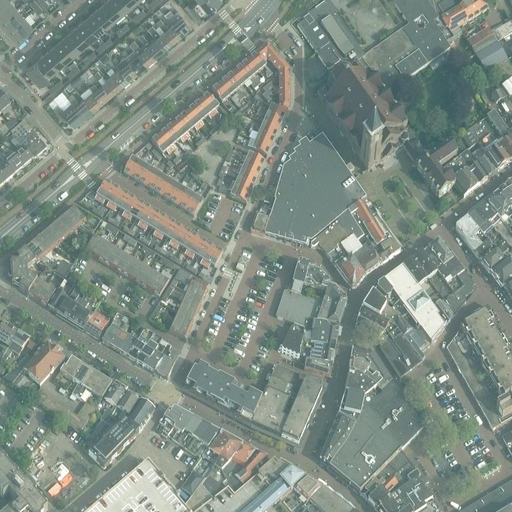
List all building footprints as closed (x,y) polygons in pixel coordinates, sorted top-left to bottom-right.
[(0,0),(0,8),(9,0),(8,0),(0,0)] [(0,8),(0,20),(1,22),(16,9),(9,0),(0,8)] [(110,0),(108,0),(102,6),(114,20),(122,13),(110,0)] [(124,0),(110,0),(122,13),(130,6),(124,0)] [(157,4),(153,0),(148,5),(152,9),(157,4)] [(222,0),(221,0),(202,0),(200,2),(207,12),(211,9),(216,5),(222,0)] [(311,20),(310,20),(340,62),(343,65),(358,55),(373,77),(437,32),(432,24),(438,20),(430,8),(426,3),(423,0),(389,0),(408,27),(364,57),(328,7),(330,5),(328,1),(307,15),(311,20)] [(432,0),(428,2),(426,3),(430,8),(435,5),(438,4),(435,0),(432,0)] [(455,0),(448,0),(448,1),(453,10),(454,10),(457,8),(459,7),(455,0)] [(482,4),(479,0),(470,0),(465,3),(459,7),(457,8),(467,24),(489,10),(484,3),(482,4)] [(30,4),(34,9),(38,6),(34,1),(30,4)] [(45,1),(41,4),(45,9),(49,6),(45,1)] [(448,1),(442,4),(448,14),(453,10),(448,1)] [(435,5),(430,8),(438,20),(442,18),(436,7),(439,5),(438,4),(435,5)] [(439,5),(436,7),(442,18),(448,14),(442,4),(439,5)] [(183,9),(187,13),(191,9),(187,5),(183,9)] [(38,6),(34,9),(38,14),(42,11),(38,6)] [(102,6),(93,13),(105,27),(114,20),(102,6)] [(449,35),(467,24),(457,8),(454,10),(448,14),(442,18),(438,20),(432,24),(437,32),(448,48),(453,45),(452,43),(453,41),(449,35)] [(1,22),(9,30),(24,18),(16,9),(1,22)] [(199,19),(191,9),(187,13),(195,23),(199,19)] [(142,10),(137,14),(140,18),(145,14),(142,10)] [(164,15),(172,25),(173,24),(181,34),(190,27),(182,17),(177,21),(173,16),(172,17),(168,12),(164,15)] [(93,13),(85,20),(97,34),(105,27),(93,13)] [(140,18),(137,14),(132,18),(135,22),(140,18)] [(24,18),(9,30),(17,40),(32,27),(24,18)] [(85,20),(77,27),(89,41),(97,34),(85,20)] [(155,23),(158,26),(172,42),(181,34),(173,24),(172,25),(167,29),(159,20),(156,22),(155,23)] [(327,71),(340,62),(310,20),(305,24),(304,22),(296,27),(327,71)] [(155,39),(155,40),(163,50),(172,42),(158,26),(154,29),(149,23),(144,27),(155,39)] [(490,32),(468,46),(473,55),(475,58),(475,57),(497,44),(511,34),(511,26),(510,23),(502,28),(501,25),(490,32)] [(125,24),(120,28),(124,32),(129,28),(125,24)] [(77,27),(69,34),(81,48),(89,41),(77,27)] [(124,32),(120,28),(115,32),(119,36),(124,32)] [(450,50),(448,48),(437,32),(373,77),(386,95),(403,83),(404,83),(427,67),(427,66),(450,50)] [(69,34),(60,41),(72,55),(81,48),(69,34)] [(137,38),(143,45),(144,45),(154,57),(163,50),(155,40),(149,44),(141,35),(137,38)] [(109,38),(104,42),(107,46),(112,42),(109,38)] [(60,41),(52,48),(64,62),(72,55),(60,41)] [(129,45),(137,55),(146,65),(154,57),(144,45),(143,45),(139,48),(133,41),(129,45)] [(107,46),(104,42),(99,46),(102,50),(107,46)] [(497,44),(475,57),(486,75),(507,61),(497,44)] [(266,45),(254,55),(260,63),(265,59),(269,63),(276,57),(266,45)] [(52,48),(44,55),(56,69),(64,62),(52,48)] [(120,53),(128,62),(137,72),(146,65),(137,55),(132,59),(124,50),(120,53)] [(92,52),(87,56),(91,60),(96,56),(92,52)] [(106,53),(99,60),(103,64),(111,58),(106,53)] [(44,55),(36,62),(48,76),(56,69),(44,55)] [(254,55),(247,61),(259,74),(262,78),(265,75),(268,79),(271,76),(260,63),(254,55)] [(401,148),(415,168),(428,160),(405,127),(404,128),(401,123),(402,122),(399,117),(398,118),(394,113),(395,112),(394,111),(393,111),(389,106),(390,105),(387,101),(386,101),(382,96),(383,96),(382,95),(381,95),(371,80),(370,79),(373,77),(358,55),(343,65),(344,67),(338,72),(338,71),(336,71),(337,72),(329,78),(327,77),(327,78),(328,79),(325,90),(316,97),(322,105),(321,106),(322,107),(323,106),(326,110),(323,111),(324,113),(325,112),(336,127),(335,128),(336,130),(337,129),(340,134),(339,135),(342,139),(343,138),(347,144),(346,144),(347,145),(348,145),(352,150),(350,151),(354,156),(355,155),(359,160),(358,161),(366,173),(401,148)] [(91,60),(87,56),(82,60),(86,64),(91,60)] [(111,61),(115,65),(119,62),(115,57),(111,61)] [(276,57),(269,63),(275,71),(283,64),(276,57)] [(442,58),(429,67),(433,73),(446,63),(442,58)] [(247,61),(240,67),(258,87),(260,85),(257,82),(254,78),(259,74),(247,61)] [(48,76),(36,62),(27,69),(39,84),(48,76)] [(74,62),(68,66),(71,70),(76,66),(77,65),(74,62)] [(128,62),(119,70),(128,80),(137,72),(128,62)] [(283,64),(275,71),(278,75),(278,81),(288,81),(288,70),(283,64)] [(76,66),(71,70),(74,74),(79,70),(76,66)] [(240,67),(233,73),(244,86),(247,83),(250,87),(254,91),(258,87),(240,67)] [(106,73),(110,78),(110,77),(119,87),(128,80),(119,70),(116,73),(111,68),(106,73)] [(74,74),(71,70),(66,74),(69,78),(74,74)] [(85,72),(80,76),(83,80),(88,76),(85,72)] [(94,76),(98,80),(102,77),(98,72),(94,76)] [(233,73),(226,79),(243,100),(246,97),(243,94),(246,90),(243,87),(244,86),(233,73)] [(80,76),(74,81),(78,86),(84,81),(83,80),(80,76)] [(110,77),(110,78),(101,85),(110,95),(119,87),(110,77)] [(226,79),(218,85),(232,102),(236,99),(239,103),(243,100),(226,79)] [(502,88),(497,92),(502,101),(504,104),(509,114),(511,119),(511,79),(501,87),(502,88)] [(59,80),(55,84),(58,88),(63,84),(59,80)] [(288,81),(278,81),(279,96),(288,95),(288,81)] [(94,83),(89,88),(93,92),(98,88),(94,83)] [(58,88),(55,84),(51,87),(50,88),(53,92),(58,88)] [(98,88),(93,92),(101,102),(110,95),(101,85),(98,88)] [(218,85),(210,92),(227,113),(231,110),(228,106),(232,103),(232,102),(218,85)] [(75,91),(83,100),(84,100),(92,110),(101,102),(93,92),(89,88),(83,92),(79,88),(75,91)] [(497,92),(491,95),(496,104),(502,101),(497,92)] [(271,100),(265,93),(262,96),(268,103),(271,100)] [(0,94),(0,113),(1,114),(10,106),(0,94)] [(66,99),(70,103),(71,103),(83,118),(92,110),(84,100),(83,100),(78,104),(70,95),(66,99)] [(279,105),(277,110),(285,114),(289,106),(288,95),(279,96),(279,105)] [(206,96),(200,101),(215,118),(215,117),(221,112),(206,96)] [(52,99),(47,104),(53,110),(58,106),(52,99)] [(200,101),(193,107),(204,121),(205,120),(208,124),(212,120),(215,118),(200,101)] [(74,125),(83,118),(71,103),(70,103),(62,111),(58,106),(53,110),(64,123),(69,119),(74,125)] [(504,104),(501,106),(507,116),(509,114),(504,104)] [(193,107),(186,113),(201,131),(203,129),(199,125),(203,121),(204,121),(193,107)] [(259,109),(257,112),(281,123),(285,114),(277,110),(271,108),(268,115),(263,112),(264,111),(259,109)] [(257,112),(256,116),(260,118),(261,117),(266,119),(263,125),(278,131),(281,123),(257,112)] [(186,113),(179,119),(190,132),(191,132),(195,136),(199,133),(201,131),(186,113)] [(485,119),(479,124),(493,143),(508,164),(510,163),(511,164),(511,163),(511,144),(509,141),(511,140),(493,114),(485,119)] [(507,116),(500,121),(502,124),(511,137),(511,119),(509,114),(507,116)] [(12,119),(8,123),(12,128),(16,124),(12,119)] [(179,119),(172,125),(188,143),(188,142),(193,138),(189,134),(190,132),(179,119)] [(24,122),(15,130),(22,139),(32,132),(24,122)] [(8,123),(0,130),(0,131),(3,135),(12,128),(8,123)] [(467,132),(480,150),(496,173),(497,173),(509,164),(479,124),(467,132)] [(172,125),(166,130),(177,144),(181,148),(187,144),(188,143),(172,125)] [(251,126),(250,129),(274,140),(278,131),(263,125),(262,126),(261,130),(256,128),(251,126)] [(250,129),(248,134),(250,135),(248,140),(255,143),(270,149),(274,140),(250,129)] [(17,151),(19,153),(23,150),(25,152),(30,148),(26,144),(22,139),(15,130),(10,134),(15,141),(21,148),(17,151)] [(166,130),(158,137),(174,155),(174,154),(173,153),(178,149),(175,146),(176,145),(177,144),(166,130)] [(35,136),(32,132),(22,139),(26,144),(35,136)] [(46,149),(35,136),(26,144),(30,148),(25,152),(32,161),(46,149)] [(266,227),(263,235),(265,235),(279,239),(281,230),(310,239),(312,241),(310,242),(311,243),(332,226),(347,213),(348,212),(362,203),(367,200),(322,136),(321,136),(323,138),(318,141),(317,142),(316,142),(317,144),(315,146),(311,148),(306,141),(298,146),(300,149),(298,151),(295,153),(294,153),(294,154),(294,155),(295,156),(288,161),(290,164),(287,166),(284,168),(281,177),(273,204),(273,205),(272,210),(271,213),(268,221),(267,221),(266,227)] [(158,137),(150,143),(162,157),(163,156),(167,160),(171,157),(174,155),(158,137)] [(244,143),(242,147),(266,158),(270,149),(255,143),(253,147),(248,145),(244,143)] [(428,160),(415,168),(414,168),(424,182),(423,183),(427,188),(428,188),(437,200),(454,188),(441,170),(438,172),(436,169),(455,156),(448,145),(428,160)] [(23,150),(19,153),(14,157),(23,168),(32,161),(25,152),(23,150)] [(480,150),(470,157),(487,180),(496,173),(480,150)] [(458,158),(479,187),(479,186),(487,180),(470,157),(466,152),(458,158)] [(11,155),(2,162),(14,176),(23,168),(14,157),(13,158),(11,155)] [(243,158),(240,162),(244,164),(260,171),(264,163),(248,156),(246,159),(243,158)] [(129,164),(123,174),(124,174),(125,175),(129,178),(131,179),(142,159),(138,157),(136,162),(132,159),(129,164)] [(458,158),(441,170),(454,188),(454,187),(455,187),(463,199),(479,187),(458,158)] [(142,159),(131,179),(133,180),(138,183),(139,183),(147,169),(143,167),(146,162),(142,159)] [(0,165),(0,178),(5,184),(14,176),(2,162),(2,163),(4,165),(2,168),(0,165)] [(179,174),(187,167),(184,163),(176,171),(179,174)] [(355,168),(351,163),(347,166),(351,171),(355,168)] [(237,169),(237,170),(257,179),(260,171),(244,164),(242,168),(239,166),(237,169)] [(147,169),(139,183),(139,184),(145,187),(146,188),(158,169),(154,166),(151,171),(147,169)] [(158,169),(146,188),(148,189),(153,193),(154,193),(163,179),(159,176),(162,171),(158,169)] [(236,172),(235,174),(238,176),(237,180),(253,188),(257,179),(237,170),(236,172)] [(163,179),(154,193),(155,194),(160,197),(162,198),(174,179),(170,176),(167,181),(163,179)] [(174,179),(162,198),(164,199),(169,202),(170,203),(179,188),(175,186),(178,181),(174,179)] [(230,186),(230,187),(250,196),(253,188),(237,180),(235,184),(231,183),(230,186)] [(511,182),(502,190),(511,203),(511,182)] [(102,205),(104,202),(113,187),(105,183),(96,197),(100,199),(98,203),(102,205)] [(179,188),(170,203),(171,203),(176,206),(178,207),(190,188),(186,186),(183,191),(179,188)] [(106,207),(110,210),(121,192),(113,187),(104,202),(108,204),(106,207)] [(228,190),(227,191),(232,193),(230,197),(232,199),(234,199),(242,203),(244,204),(246,204),(246,203),(247,201),(250,196),(230,187),(228,190)] [(190,188),(178,207),(180,208),(185,212),(194,198),(190,195),(193,190),(190,188)] [(498,193),(493,197),(509,217),(510,215),(511,219),(511,203),(502,190),(498,193)] [(116,209),(120,211),(128,197),(121,192),(110,210),(114,212),(116,209)] [(194,198),(185,212),(188,213),(192,216),(193,217),(194,217),(203,202),(202,202),(199,200),(201,196),(197,193),(194,198)] [(122,217),(125,219),(136,202),(128,197),(120,211),(124,214),(122,217)] [(493,197),(484,205),(502,225),(511,236),(511,219),(510,215),(509,217),(493,197)] [(333,227),(310,245),(311,248),(314,249),(315,249),(321,250),(352,290),(355,290),(364,278),(365,277),(375,270),(381,266),(399,253),(386,235),(382,238),(370,218),(377,213),(367,200),(362,203),(348,212),(347,213),(332,226),(333,227)] [(132,219),(135,221),(144,206),(136,202),(125,219),(130,222),(132,219)] [(501,226),(502,225),(484,205),(474,212),(482,221),(486,225),(486,229),(494,239),(496,237),(490,230),(498,222),(501,226)] [(138,227),(141,229),(152,211),(144,206),(135,221),(140,223),(138,227)] [(73,208),(65,215),(77,230),(85,223),(73,208)] [(258,216),(253,232),(263,235),(266,227),(267,221),(268,221),(271,213),(260,210),(258,216)] [(147,228),(151,230),(160,216),(152,211),(141,229),(145,231),(147,228)] [(503,246),(496,237),(494,239),(486,229),(486,225),(482,221),(474,212),(466,219),(485,241),(493,250),(499,259),(506,254),(501,247),(503,246)] [(65,215),(57,222),(69,237),(77,230),(65,215)] [(153,236),(157,238),(167,221),(160,216),(151,230),(155,233),(153,236)] [(456,227),(455,231),(472,253),(485,241),(466,219),(456,227)] [(163,238),(166,240),(175,226),(167,221),(157,238),(161,241),(163,238)] [(51,227),(48,229),(60,244),(69,237),(57,222),(51,227)] [(169,246),(172,248),(183,230),(175,226),(166,240),(171,242),(169,246)] [(48,229),(40,236),(52,251),(60,244),(48,229)] [(179,247),(182,249),(191,235),(183,230),(172,248),(177,250),(179,247)] [(185,255),(188,257),(199,240),(191,235),(182,249),(186,252),(185,255)] [(40,236),(32,243),(44,258),(49,261),(50,261),(52,258),(47,255),(48,254),(52,251),(40,236)] [(85,253),(94,259),(106,241),(105,240),(107,237),(105,237),(102,237),(100,240),(95,237),(85,253)] [(194,257),(198,259),(206,245),(199,240),(188,257),(192,260),(194,257)] [(94,259),(104,264),(113,248),(107,245),(109,243),(106,241),(94,259)] [(485,241),(472,253),(489,276),(511,258),(511,257),(510,259),(506,254),(499,259),(493,250),(485,241)] [(428,249),(421,255),(452,298),(461,310),(463,308),(465,304),(465,299),(471,294),(472,293),(471,289),(473,288),(474,287),(450,255),(450,256),(443,247),(441,246),(438,242),(428,249)] [(32,243),(23,250),(24,251),(35,264),(35,265),(41,260),(43,263),(43,264),(47,263),(49,261),(44,258),(32,243)] [(200,265),(204,267),(214,249),(206,245),(198,259),(202,262),(200,265)] [(79,246),(75,252),(80,255),(84,249),(79,246)] [(104,264),(113,270),(123,254),(113,248),(104,264)] [(222,254),(214,249),(204,267),(208,270),(210,267),(213,269),(222,254)] [(26,270),(35,264),(24,251),(16,258),(19,261),(17,262),(10,263),(10,271),(9,271),(8,273),(8,275),(10,277),(11,277),(11,285),(19,285),(21,286),(18,290),(27,295),(36,281),(27,276),(26,270)] [(76,261),(80,255),(75,252),(72,258),(76,261)] [(113,270),(122,276),(132,260),(123,254),(113,270)] [(421,255),(411,262),(453,319),(461,310),(452,298),(421,255)] [(511,258),(489,276),(500,291),(504,288),(504,289),(511,282),(511,258)] [(122,276),(131,281),(141,265),(132,260),(122,276)] [(60,265),(59,267),(69,273),(72,268),(62,261),(60,265)] [(402,269),(401,269),(445,328),(453,319),(411,262),(402,269)] [(290,279),(286,293),(303,298),(306,289),(307,290),(313,273),(312,273),(314,268),(298,264),(293,280),(290,279)] [(131,281),(140,287),(150,271),(141,265),(131,281)] [(66,278),(69,273),(59,267),(56,272),(66,278)] [(383,284),(392,295),(399,305),(430,347),(431,346),(445,328),(401,269),(383,284)] [(140,287),(150,292),(159,276),(150,271),(140,287)] [(189,287),(186,293),(203,301),(207,292),(206,292),(209,286),(195,280),(179,271),(174,279),(184,285),(189,287)] [(319,275),(313,273),(307,290),(308,290),(307,292),(309,293),(310,291),(325,296),(328,288),(327,284),(328,284),(319,275)] [(75,284),(79,277),(73,274),(69,280),(75,284)] [(159,298),(169,282),(159,276),(150,292),(159,298)] [(61,287),(64,281),(64,280),(60,278),(56,285),(60,288),(61,287)] [(27,295),(26,297),(36,303),(46,286),(37,280),(36,281),(27,295)] [(511,282),(504,289),(502,289),(500,291),(500,292),(502,291),(511,303),(511,282)] [(383,284),(374,290),(375,290),(375,292),(386,302),(389,299),(390,297),(391,296),(392,295),(383,284)] [(256,328),(271,287),(266,285),(263,292),(256,289),(253,297),(251,297),(249,304),(253,305),(246,324),(256,328)] [(46,286),(36,303),(45,308),(55,292),(46,286)] [(47,309),(56,315),(66,300),(65,299),(66,298),(60,295),(63,290),(62,290),(60,288),(47,309)] [(328,289),(328,288),(325,296),(310,291),(309,293),(307,292),(308,290),(307,290),(306,289),(303,298),(312,301),(313,301),(343,311),(345,305),(344,301),(335,291),(328,289)] [(186,293),(182,303),(199,311),(203,301),(186,293)] [(292,327),(303,332),(305,323),(337,327),(343,311),(313,301),(312,301),(303,298),(286,293),(282,293),(274,319),(292,327)] [(362,309),(362,310),(372,316),(396,329),(404,340),(405,342),(418,359),(421,363),(422,362),(425,359),(421,354),(430,347),(399,305),(398,305),(390,312),(371,295),(371,294),(363,307),(362,309)] [(73,304),(66,300),(56,315),(70,323),(82,303),(76,299),(73,304)] [(88,306),(82,303),(70,323),(83,332),(93,316),(85,312),(88,306)] [(182,303),(177,313),(195,321),(199,311),(182,303)] [(358,320),(357,321),(382,335),(386,340),(409,372),(421,363),(418,359),(405,342),(404,340),(396,329),(372,316),(362,310),(358,320)] [(494,342),(493,340),(484,325),(493,320),(486,310),(472,318),(463,329),(459,331),(460,333),(454,340),(445,351),(491,432),(511,419),(511,374),(500,353),(500,352),(501,350),(500,349),(499,345),(496,343),(495,343),(494,342)] [(177,313),(173,323),(190,331),(195,321),(177,313)] [(94,314),(93,316),(83,332),(98,341),(109,323),(94,314)] [(101,343),(110,349),(124,327),(115,321),(103,340),(101,343)] [(357,321),(355,330),(356,330),(363,334),(372,339),(376,342),(377,343),(378,345),(400,379),(409,372),(386,340),(382,335),(357,321)] [(2,323),(0,326),(0,344),(0,345),(0,348),(3,350),(0,355),(4,357),(6,353),(19,334),(9,328),(10,327),(5,324),(4,325),(3,324),(2,323)] [(190,331),(173,323),(168,334),(185,342),(190,331)] [(335,340),(336,335),(337,327),(305,323),(303,332),(301,345),(334,350),(335,340)] [(126,328),(124,327),(110,349),(119,354),(128,338),(124,335),(128,329),(126,328)] [(298,364),(301,345),(303,332),(292,327),(280,354),(281,354),(297,362),(296,363),(298,364)] [(4,357),(1,361),(5,363),(10,356),(12,352),(19,356),(29,340),(26,338),(26,337),(21,334),(21,335),(19,334),(6,353),(4,357)] [(132,340),(128,338),(119,354),(127,359),(137,343),(132,340)] [(139,340),(137,343),(127,359),(136,364),(148,345),(139,340)] [(162,341),(159,346),(164,349),(167,344),(162,341)] [(30,342),(26,348),(31,351),(35,346),(30,342)] [(148,345),(136,364),(144,369),(154,354),(158,348),(149,343),(148,345)] [(3,377),(0,379),(2,381),(12,385),(18,378),(23,371),(40,387),(65,360),(48,344),(38,355),(36,354),(33,357),(34,359),(31,362),(25,357),(4,378),(3,377)] [(298,364),(304,367),(304,362),(331,366),(334,350),(301,345),(298,364)] [(352,349),(349,364),(361,366),(370,372),(375,376),(383,386),(385,387),(386,386),(385,385),(388,383),(388,382),(388,379),(389,378),(372,353),(369,353),(369,352),(352,349)] [(167,362),(163,359),(153,375),(166,383),(179,355),(171,350),(167,356),(170,358),(167,362)] [(144,369),(153,375),(163,359),(154,354),(144,369)] [(62,376),(72,382),(82,367),(71,360),(65,369),(63,368),(59,374),(62,376)] [(329,379),(330,376),(331,366),(304,362),(304,367),(303,370),(302,371),(308,374),(314,376),(327,380),(329,379)] [(349,364),(347,376),(359,377),(377,390),(378,391),(383,386),(375,376),(370,372),(361,366),(349,364)] [(183,391),(246,425),(251,414),(247,411),(254,397),(194,365),(183,391)] [(82,388),(92,373),(82,367),(72,382),(78,386),(72,396),(76,398),(82,388)] [(275,368),(265,392),(312,413),(322,388),(320,387),(318,385),(316,383),(315,385),(275,368)] [(80,401),(85,404),(92,394),(102,379),(92,373),(82,388),(86,391),(80,401)] [(18,389),(27,380),(22,375),(13,385),(18,389)] [(344,395),(344,394),(365,400),(377,390),(359,377),(347,376),(344,395)] [(112,385),(102,379),(92,394),(102,401),(112,385)] [(100,421),(101,422),(106,425),(116,408),(125,393),(114,386),(103,404),(110,409),(112,406),(114,407),(111,412),(107,410),(100,421)] [(389,389),(386,386),(385,387),(383,386),(378,391),(377,390),(365,400),(344,394),(344,395),(339,414),(361,417),(380,436),(386,429),(389,427),(410,414),(391,388),(389,389)] [(32,400),(39,405),(46,395),(40,391),(32,400)] [(297,447),(312,413),(265,392),(261,401),(254,397),(247,411),(251,414),(246,425),(250,426),(297,447)] [(113,429),(116,432),(124,424),(138,401),(125,393),(116,408),(122,412),(118,420),(119,420),(113,429)] [(46,395),(39,405),(46,410),(52,400),(46,396),(46,395)] [(46,410),(52,415),(59,405),(52,400),(46,410)] [(154,411),(138,401),(124,424),(139,433),(154,411)] [(95,410),(85,404),(81,411),(91,418),(95,410)] [(52,415),(59,419),(66,410),(59,405),(52,415)] [(173,430),(184,415),(173,409),(171,412),(168,411),(158,425),(165,430),(162,433),(167,437),(173,430)] [(59,419),(66,424),(73,415),(66,410),(59,419)] [(81,411),(77,418),(80,420),(86,425),(91,418),(81,411)] [(319,463),(328,470),(348,442),(356,426),(361,417),(339,414),(338,418),(338,417),(319,463)] [(412,417),(410,414),(389,427),(403,447),(406,444),(408,446),(421,431),(410,419),(412,417)] [(77,418),(73,415),(66,424),(73,429),(80,420),(77,418)] [(171,440),(177,444),(181,440),(180,439),(193,420),(184,415),(173,430),(176,432),(171,440)] [(345,483),(358,495),(359,495),(363,491),(362,491),(369,484),(371,482),(373,480),(375,477),(377,477),(384,469),(387,467),(390,464),(395,458),(397,456),(400,453),(400,452),(403,447),(389,427),(386,429),(380,436),(361,417),(356,426),(348,442),(328,470),(345,483)] [(80,434),(86,425),(80,420),(73,429),(80,434)] [(188,436),(192,439),(201,424),(193,420),(180,439),(181,440),(177,444),(184,449),(186,446),(182,443),(188,436)] [(104,470),(139,433),(124,424),(116,432),(113,429),(88,455),(104,470)] [(188,452),(192,455),(210,429),(201,424),(192,439),(195,441),(190,447),(191,447),(188,452)] [(218,434),(210,429),(192,455),(195,457),(203,446),(207,450),(218,434)] [(511,432),(501,439),(507,450),(511,446),(511,432)] [(203,460),(213,466),(232,441),(220,435),(203,460)] [(232,441),(213,466),(213,467),(221,473),(221,472),(230,462),(237,454),(242,447),(232,441)] [(207,450),(203,447),(196,457),(200,460),(207,450)] [(251,451),(242,447),(237,454),(230,462),(221,472),(221,473),(227,483),(234,477),(233,476),(240,471),(241,472),(254,453),(251,451)] [(259,455),(254,453),(241,472),(240,471),(233,476),(234,477),(227,483),(223,486),(227,491),(230,488),(236,493),(266,461),(267,460),(267,459),(266,458),(259,455)] [(360,496),(367,503),(390,479),(408,463),(404,458),(400,453),(397,456),(395,458),(390,464),(387,467),(384,469),(377,477),(375,477),(373,480),(371,482),(369,484),(362,491),(363,491),(359,495),(360,496)] [(46,511),(47,511),(32,495),(30,498),(26,493),(28,492),(19,482),(18,484),(0,463),(0,497),(2,500),(8,495),(15,503),(20,499),(21,501),(23,500),(25,502),(13,511),(46,511)] [(367,503),(374,510),(394,495),(408,485),(417,479),(419,478),(408,463),(390,479),(367,503)] [(185,511),(183,510),(183,509),(177,503),(179,501),(147,464),(91,511),(185,511)] [(275,464),(234,498),(242,507),(237,511),(268,511),(267,510),(278,501),(280,503),(304,482),(296,478),(290,475),(292,472),(275,464)] [(227,491),(223,486),(227,483),(221,473),(213,467),(183,509),(183,510),(185,511),(237,511),(242,507),(234,498),(233,499),(227,491)] [(374,510),(375,511),(413,511),(432,501),(417,479),(408,485),(394,495),(374,510)] [(305,481),(304,482),(280,503),(278,501),(267,510),(268,511),(299,511),(322,490),(308,481),(305,481)] [(511,511),(511,485),(510,483),(462,511),(511,511)] [(319,511),(333,498),(322,490),(299,511),(319,511)] [(352,511),(344,505),(333,498),(319,511),(352,511)] [(439,511),(432,501),(413,511),(439,511)]
